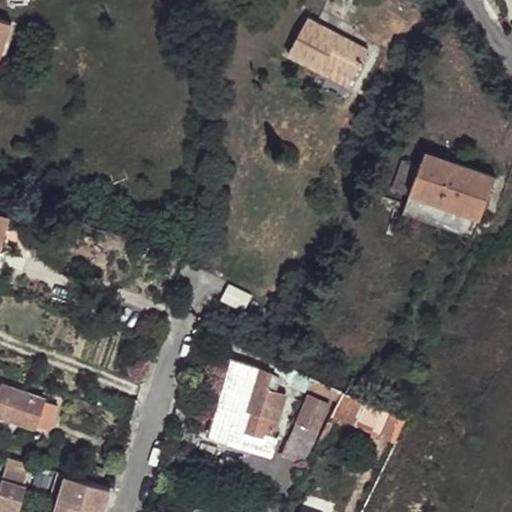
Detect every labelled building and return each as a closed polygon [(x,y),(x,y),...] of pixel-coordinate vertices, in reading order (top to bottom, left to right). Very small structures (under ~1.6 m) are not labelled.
[(507,15),(498,21),(504,29),(511,25),(507,15)] [(308,17),(288,53),(320,71),(324,64),(352,79),(368,50),(308,17)] [(0,18),(0,55),(12,22),(0,18)] [(352,79),(324,64),(320,71),(349,86),(352,79)] [(386,113),(389,105),(383,104),(381,112),(386,113)] [(481,219),(496,176),(426,150),(410,193),(481,219)] [(69,206),(72,191),(64,189),(61,204),(69,206)] [(474,237),(481,219),(410,193),(403,211),(474,237)] [(0,240),(8,214),(0,210),(0,240)] [(244,311),(252,295),(230,283),(221,299),(244,311)] [(261,336),(255,349),(267,355),(273,342),(261,336)] [(276,438),(272,436),(285,394),(273,391),(274,386),(277,387),(279,378),(278,375),(272,373),(272,372),(232,359),(209,436),(271,455),(276,438)] [(308,387),(318,392),(323,382),(313,377),(308,387)] [(352,377),(345,392),(365,401),(371,386),(352,377)] [(333,386),(323,382),(318,392),(329,396),(333,386)] [(44,399),(3,385),(0,392),(0,414),(35,427),(44,399)] [(344,391),(333,386),(329,396),(339,401),(344,391)] [(395,442),(406,420),(365,401),(345,392),(344,391),(339,401),(332,415),(356,425),(356,423),(380,434),(380,436),(395,442)] [(284,452),(304,461),(318,430),(317,430),(329,404),(308,395),(284,452)] [(58,406),(44,399),(36,424),(50,428),(58,406)] [(332,425),(327,423),(318,441),(323,443),(332,425)] [(0,511),(16,511),(24,488),(22,487),(30,463),(8,456),(0,484),(0,511)] [(59,472),(52,493),(62,496),(58,510),(57,511),(80,511),(83,504),(103,510),(110,487),(59,472)] [(52,493),(48,507),(58,510),(62,496),(52,493)]
